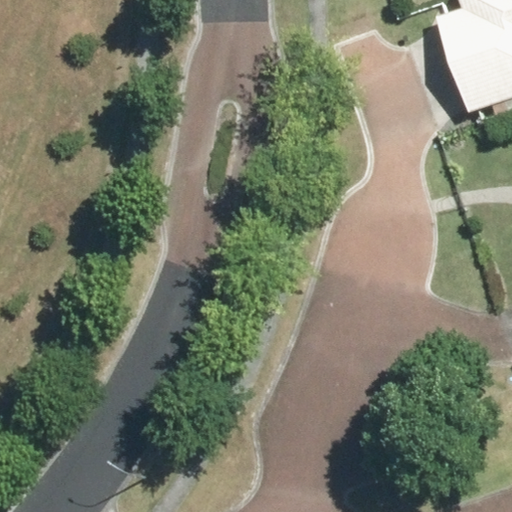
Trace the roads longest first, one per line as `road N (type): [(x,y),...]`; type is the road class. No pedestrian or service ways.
road 1 (residential): [(56,502),(152,371),(206,257),(239,61),(238,0)]
road 2 (residential): [(285,511),(396,217),(392,163),(355,44)]
